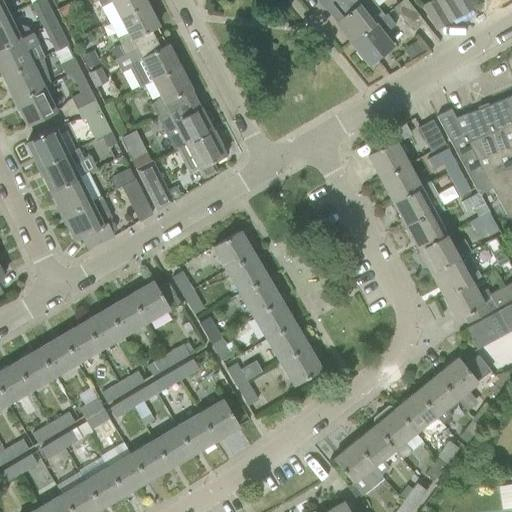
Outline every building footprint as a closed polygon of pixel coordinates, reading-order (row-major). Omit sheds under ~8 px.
[(95,0),(99,8),(109,3),(118,19),(145,5),(142,0),(95,0)] [(316,0),(322,7),(328,15),(335,10),(347,0),(316,0)] [(347,0),(335,10),(328,15),(334,23),(350,43),(385,15),(383,16),(370,0),(347,0)] [(413,32),(424,22),(404,0),(402,0),(393,8),(413,32)] [(434,0),(422,7),(435,29),(472,8),(467,0),(434,0)] [(149,31),(157,27),(145,5),(118,19),(126,35),(116,40),(124,56),(154,40),(149,31)] [(44,26),(55,21),(50,11),(39,17),(44,26)] [(382,36),(394,26),(385,15),(350,43),(368,65),(391,48),(382,36)] [(21,25),(13,29),(6,16),(0,19),(0,49),(30,34),(26,27),(21,25)] [(54,46),(65,41),(55,21),(44,26),(54,46)] [(23,51),(35,45),(30,34),(0,49),(0,73),(2,78),(30,64),(23,51)] [(154,40),(124,56),(128,54),(134,64),(127,69),(137,89),(150,82),(178,68),(166,45),(158,49),(154,40)] [(92,52),(81,57),(87,68),(98,63),(92,52)] [(14,101),(48,84),(41,58),(30,64),(2,78),(14,101)] [(68,74),(78,69),(72,59),(63,64),(68,74)] [(159,99),(149,104),(157,119),(187,103),(194,100),(189,91),(178,68),(150,82),(159,99)] [(99,69),(87,75),(94,89),(106,83),(99,69)] [(78,95),(70,99),(75,110),(93,101),(83,80),(73,85),(78,95)] [(48,86),(49,85),(48,84),(14,101),(26,126),(53,112),(47,99),(53,95),(48,86)] [(450,110),(435,118),(477,194),(478,196),(490,189),(511,229),(511,96),(509,98),(509,97),(487,106),(486,104),(476,108),(477,110),(466,115),(455,120),(450,110)] [(187,103),(157,119),(173,150),(210,131),(199,108),(194,100),(187,103)] [(101,137),(110,133),(93,101),(75,110),(81,122),(90,117),(101,137)] [(445,146),(441,138),(431,121),(417,128),(430,153),(445,146)] [(38,169),(67,154),(55,130),(25,144),(38,169)] [(220,149),(223,145),(216,130),(210,131),(173,150),(173,151),(176,149),(185,167),(188,165),(191,172),(197,168),(203,179),(216,172),(211,163),(223,157),(220,149)] [(106,148),(115,144),(110,133),(101,137),(106,148)] [(406,165),(403,159),(393,141),(366,156),(379,180),(406,165)] [(70,165),(82,160),(77,150),(67,155),(67,154),(38,169),(49,192),(87,173),(87,172),(76,178),(70,165)] [(446,174),(457,168),(447,150),(436,156),(446,174)] [(163,187),(162,185),(151,162),(135,170),(147,196),(163,187)] [(392,203),(419,188),(406,165),(379,180),(392,203)] [(456,192),(467,186),(457,168),(446,174),(456,192)] [(121,187),(134,180),(128,169),(111,178),(110,183),(114,191),(121,187)] [(101,196),(99,197),(87,173),(49,192),(61,216),(101,197),(101,196)] [(151,215),(144,201),(134,180),(121,187),(139,222),(151,215)] [(405,227),(442,207),(429,183),(419,188),(392,203),(405,227)] [(476,218),(487,212),(478,196),(477,194),(459,204),(465,215),(473,211),(476,218)] [(110,222),(111,219),(101,197),(61,216),(73,240),(80,237),(86,249),(85,249),(86,250),(113,237),(111,234),(114,232),(115,228),(113,224),(110,222)] [(432,213),(442,208),(442,207),(405,227),(417,250),(444,236),(432,213)] [(487,237),(498,232),(487,212),(476,218),(487,237)] [(225,270),(251,255),(238,232),(211,247),(225,270)] [(463,240),(450,247),(444,236),(417,250),(418,251),(415,253),(414,256),(419,264),(422,265),(424,264),(430,273),(466,254),(469,252),(463,240)] [(500,249),(490,255),(496,267),(507,262),(500,249)] [(466,254),(430,273),(442,297),(470,282),(479,277),(466,254)] [(239,294),(265,278),(251,255),(225,270),(239,294)] [(181,296),(191,290),(181,273),(171,279),(181,296)] [(252,317),(279,301),(265,278),(239,294),(252,317)] [(169,311),(155,288),(152,282),(129,296),(146,325),(169,311)] [(470,282),(442,297),(455,321),(462,317),(466,324),(484,315),(495,309),(511,299),(511,282),(488,296),(485,290),(477,295),(470,282)] [(193,315),(203,309),(191,290),(181,296),(193,315)] [(123,338),(146,325),(129,296),(106,309),(123,338)] [(266,340),(292,324),(279,301),(252,317),(266,340)] [(508,334),(511,331),(511,315),(507,307),(496,313),(508,334)] [(100,352),(123,338),(106,309),(83,323),(100,352)] [(498,339),(508,334),(496,313),(486,318),(498,339)] [(219,336),(211,324),(208,318),(197,324),(208,343),(219,336)] [(486,345),(498,339),(486,318),(474,324),(486,345)] [(77,365),(100,352),(83,323),(60,337),(77,365)] [(279,363),(306,347),(292,324),(266,340),(279,363)] [(476,351),(486,345),(474,324),(464,330),(476,351)] [(220,361),(230,355),(219,336),(208,343),(220,361)] [(54,379),(77,365),(60,337),(37,350),(54,379)] [(170,366),(189,355),(183,345),(164,356),(170,366)] [(293,386),(320,370),(306,347),(279,363),(293,386)] [(31,393),(54,379),(37,350),(14,364),(31,393)] [(151,378),(170,366),(164,356),(145,367),(151,378)] [(475,382),(489,371),(476,356),(463,367),(457,359),(435,376),(458,404),(465,413),(477,403),(468,391),(477,384),(475,382)] [(180,381),(197,371),(191,360),(173,371),(180,381)] [(235,365),(225,371),(236,389),(246,383),(245,381),(259,373),(253,363),(239,371),(235,365)] [(0,393),(8,406),(31,393),(14,364),(0,371),(0,393)] [(137,372),(126,379),(119,368),(112,373),(118,383),(124,393),(143,383),(137,372)] [(157,395),(180,381),(173,371),(150,385),(157,395)] [(447,412),(458,404),(435,376),(415,393),(435,418),(441,425),(451,417),(447,412)] [(105,404),(124,393),(118,383),(99,394),(105,404)] [(246,408),(257,402),(246,383),(236,389),(246,408)] [(133,409),(157,395),(150,385),(127,399),(133,409)] [(414,434),(435,418),(415,393),(394,410),(414,434)] [(83,420),(102,410),(96,399),(77,410),(83,420)] [(115,419),(133,409),(127,399),(109,409),(115,419)] [(237,427),(227,410),(221,399),(198,413),(214,440),(237,427)] [(479,427),(492,410),(483,403),(470,420),(472,421),(479,427)] [(393,411),(391,408),(387,408),(373,419),(373,423),(375,425),(374,426),(400,459),(410,452),(403,443),(414,434),(394,410),(393,411)] [(89,431),(108,420),(102,410),(83,420),(89,431)] [(55,435),(74,423),(68,413),(49,424),(55,435)] [(191,454),(214,440),(198,413),(175,427),(191,454)] [(37,446),(55,435),(49,424),(30,435),(37,446)] [(374,426),(352,443),(382,479),(379,476),(388,469),(382,461),(394,452),(400,459),(374,426)] [(168,468),(191,454),(175,427),(152,440),(168,468)] [(64,449),(82,438),(76,428),(58,439),(64,449)] [(464,429),(457,438),(465,445),(472,436),(464,429)] [(44,461),(64,449),(58,439),(38,450),(44,461)] [(9,461),(27,450),(21,440),(3,451),(9,461)] [(145,481),(168,468),(152,440),(129,454),(145,481)] [(356,500),(382,479),(352,443),(332,460),(351,484),(346,488),(356,500)] [(444,466),(457,450),(448,443),(435,460),(444,466)] [(0,466),(9,461),(3,451),(0,446),(0,466)] [(122,495),(145,481),(129,454),(106,467),(122,495)] [(18,476),(36,466),(30,455),(12,466),(18,476)] [(432,482),(444,466),(435,460),(424,475),(432,482)] [(0,486),(18,476),(12,466),(0,472),(0,486)] [(99,508),(122,495),(106,467),(83,481),(99,508)] [(70,511),(92,511),(99,508),(83,481),(60,494),(70,511)] [(412,509),(424,492),(415,485),(411,491),(405,486),(400,494),(406,498),(402,503),(403,503),(412,509)] [(39,511),(70,511),(60,494),(37,508),(39,511)] [(348,511),(343,502),(326,511),(348,511)] [(409,511),(412,509),(403,503),(402,503),(395,511),(409,511)]
